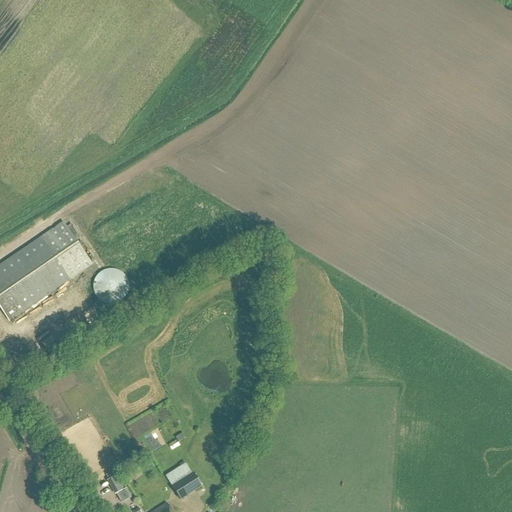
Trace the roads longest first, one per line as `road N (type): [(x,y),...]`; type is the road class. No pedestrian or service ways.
road 1 (track): [(305,0),(233,109),(0,253)]
road 2 (unclassified): [(77,511),(0,397)]
